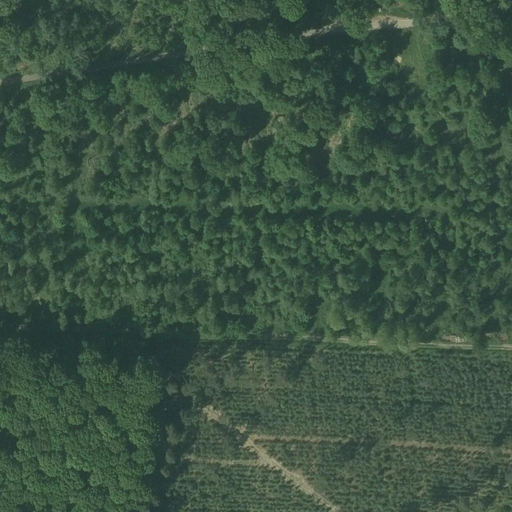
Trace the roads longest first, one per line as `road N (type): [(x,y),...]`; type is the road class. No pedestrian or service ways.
road 1 (track): [(0,80),(511,4)]
road 2 (track): [(511,345),(0,334)]
